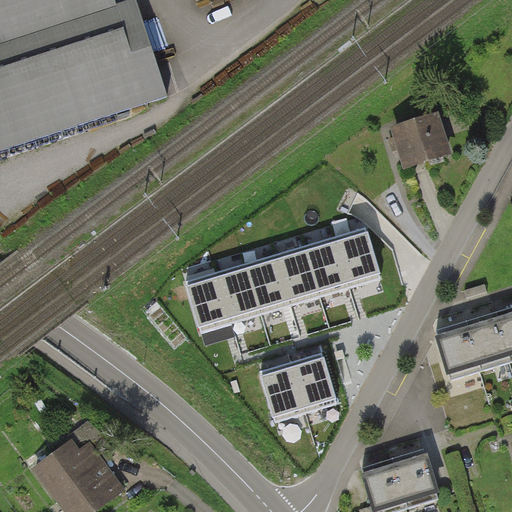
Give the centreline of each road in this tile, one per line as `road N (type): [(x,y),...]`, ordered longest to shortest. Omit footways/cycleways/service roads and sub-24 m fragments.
road 1 (residential): [(511,135),(302,511)]
road 2 (tertiary): [(270,511),(138,384),(0,282)]
